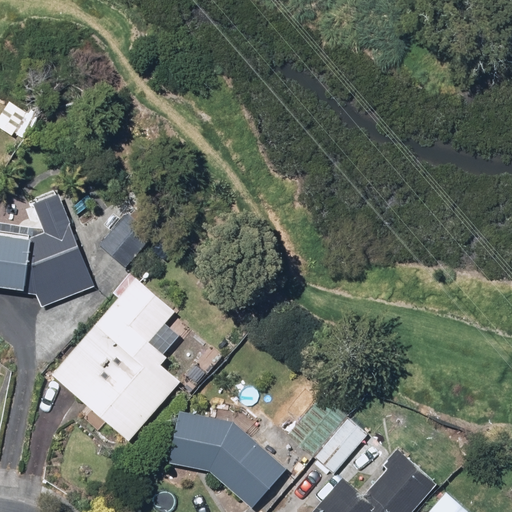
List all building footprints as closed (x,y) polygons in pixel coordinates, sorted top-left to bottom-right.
[(95,287),(57,194),(29,205),(37,226),(0,220),(0,291),(33,296),(38,310),(95,287)] [(153,238),(127,213),(97,245),(123,270),(153,238)] [(174,316),(134,282),(49,379),(124,445),(177,385),(160,369),(167,362),(148,345),(174,316)] [(312,461),(349,415),(321,392),(284,438),(312,461)] [(235,423),(173,414),(165,467),(207,473),(248,511),(249,511),(287,472),(235,423)] [(349,415),(312,461),(332,477),(369,432),(349,415)] [(412,511),(434,487),(395,453),(362,492),(344,476),(313,511),(412,511)] [(467,511),(444,493),(428,511),(467,511)]
